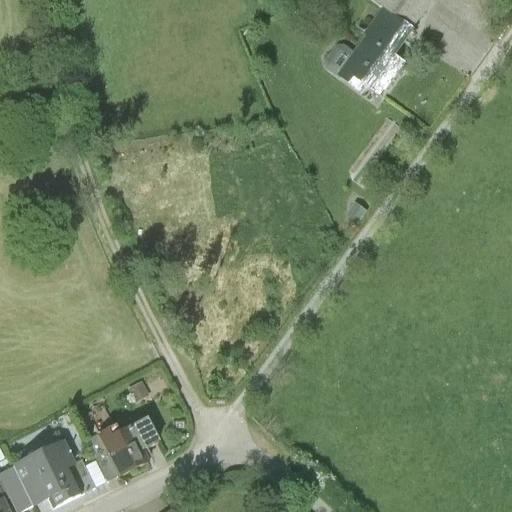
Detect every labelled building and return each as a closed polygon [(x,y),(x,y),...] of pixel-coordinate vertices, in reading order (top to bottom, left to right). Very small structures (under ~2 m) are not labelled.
[(387,11),(416,32),(438,0),(372,0),(372,1),(387,11)] [(387,11),(368,36),(398,57),(416,32),(387,11)] [(406,64),(398,57),(368,36),(337,77),(351,87),(358,78),(382,96),(406,64)] [(112,428),(127,458),(158,443),(142,413),(112,428)] [(75,431),(22,455),(40,494),(52,489),(57,501),(98,482),(75,431)] [(0,511),(17,511),(21,511),(0,461),(0,511)]
